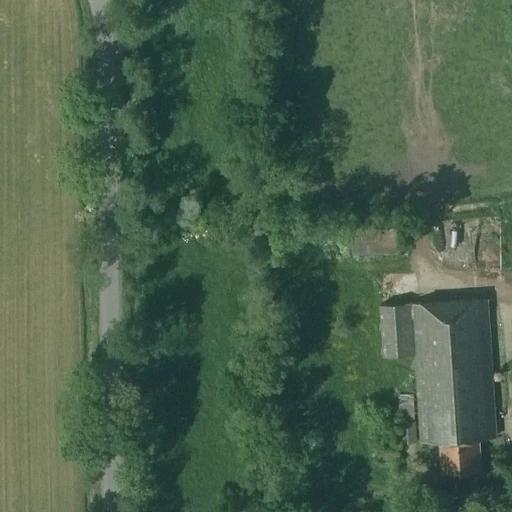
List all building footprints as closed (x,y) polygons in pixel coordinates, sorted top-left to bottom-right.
[(440,439),(442,471),(481,469),(480,439),(495,436),(487,299),(413,303),(421,440),(440,439)] [(415,353),(412,302),(381,303),(384,355),(415,353)] [(415,418),(414,393),(399,393),(400,418),(415,418)] [(417,441),(416,420),(400,421),(401,442),(417,441)] [(398,458),(397,442),(378,443),(378,459),(398,458)]
